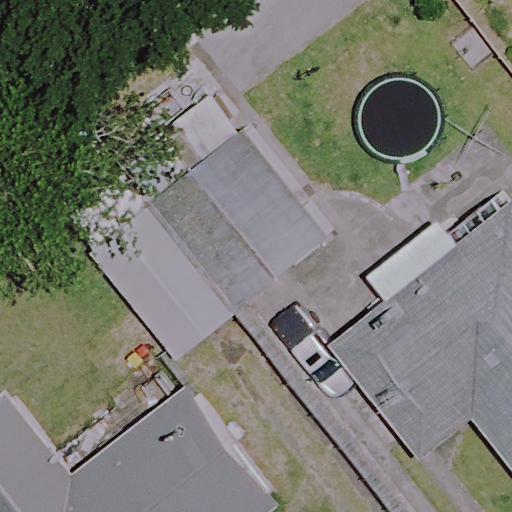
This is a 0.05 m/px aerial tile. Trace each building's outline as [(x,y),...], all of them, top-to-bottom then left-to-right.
[(511,0),(476,0),(501,30),(511,21),(511,0)] [(164,209),(241,307),(334,234),(257,136),(164,209)] [(511,207),(470,240),(449,214),(382,267),(410,301),(350,349),(431,450),(485,407),(511,441),(511,207)] [(241,307),(164,209),(102,257),(179,355),(241,307)] [(87,476),(18,385),(0,398),(0,511),(270,511),(287,499),(202,388),(87,476)]
